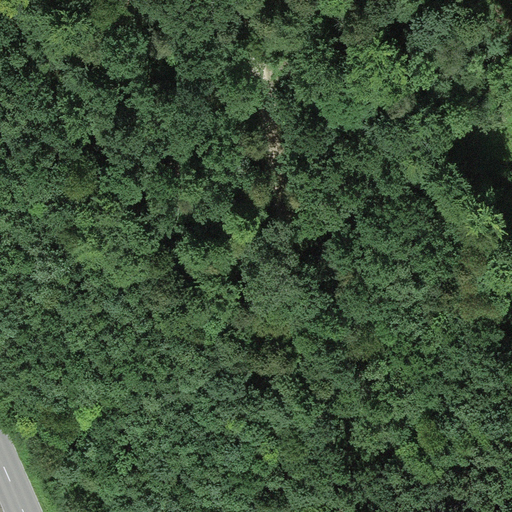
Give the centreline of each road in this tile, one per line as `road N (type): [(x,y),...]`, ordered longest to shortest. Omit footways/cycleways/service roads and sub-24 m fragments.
road 1 (track): [(292,511),(249,336),(84,111),(37,20),(6,0)]
road 2 (track): [(341,511),(254,0)]
